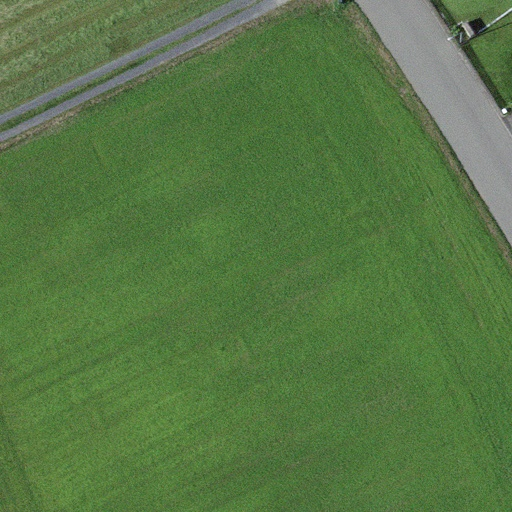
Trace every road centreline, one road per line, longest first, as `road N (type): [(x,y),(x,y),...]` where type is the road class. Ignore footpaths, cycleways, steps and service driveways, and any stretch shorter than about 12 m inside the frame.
road 1 (track): [(0,128),(265,0)]
road 2 (unclassified): [(511,213),(377,0)]
